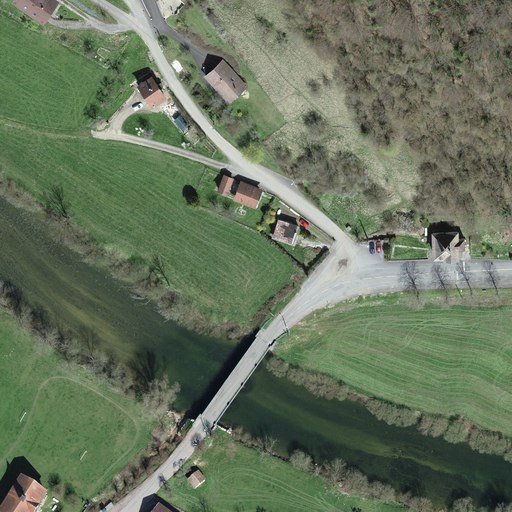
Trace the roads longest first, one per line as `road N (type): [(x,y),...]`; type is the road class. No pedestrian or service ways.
road 1 (secondary): [(203,426),(272,330),(316,295),(352,280)]
road 2 (residential): [(251,168),(190,106),(139,27)]
road 3 (residential): [(90,134),(251,168)]
road 4 (secondary): [(352,280),(511,268)]
road 5 (residential): [(352,280),(338,233),(251,168)]
